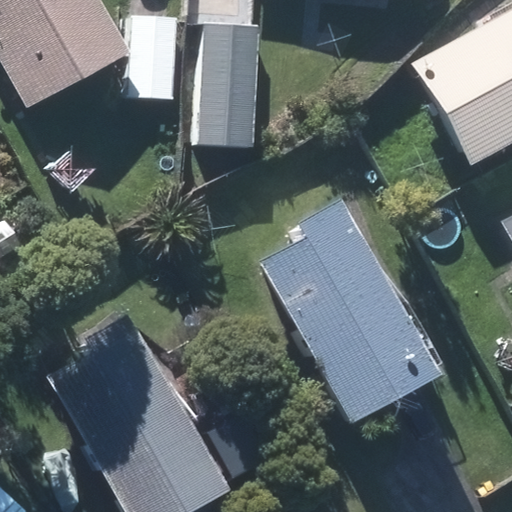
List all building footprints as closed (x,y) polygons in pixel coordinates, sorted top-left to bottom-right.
[(97,0),(0,0),(0,55),(28,105),(126,50),(97,0)] [(511,12),(416,65),(470,163),(511,139),(511,12)] [(173,15),(129,13),(124,96),(169,98),(173,15)] [(255,27),(204,24),(199,141),(250,143),(255,27)] [(437,369),(339,199),(299,222),(308,236),(263,262),(352,418),(437,369)] [(95,350),(50,376),(127,511),(175,511),(224,485),(126,314),(87,336),(95,350)]
